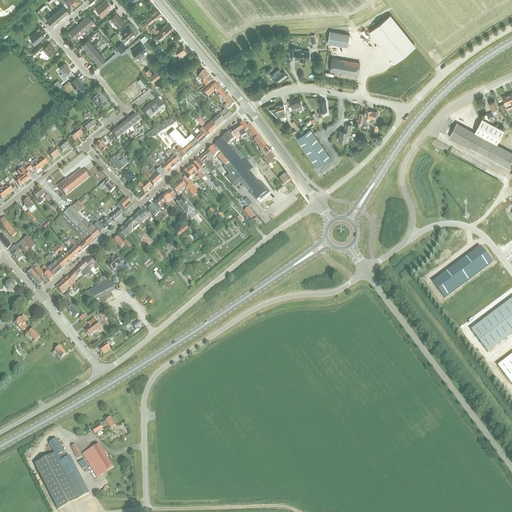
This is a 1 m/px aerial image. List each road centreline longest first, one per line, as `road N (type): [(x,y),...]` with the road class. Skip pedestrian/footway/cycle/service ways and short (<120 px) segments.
road 1 (unclassified): [(146,511),(143,402),(156,373),(265,303),(333,293),(365,271)]
road 2 (secondary): [(0,446),(301,259)]
road 3 (unclassified): [(316,201),(101,373)]
road 4 (unclassified): [(511,469),(365,271)]
road 5 (unclassified): [(410,231),(402,182),(408,156),(448,108),(511,74)]
road 6 (residential): [(91,0),(55,35),(123,112),(83,146)]
road 7 (secondary): [(374,182),(432,104),(511,42)]
road 8 (residential): [(405,112),(310,89),(247,107)]
road 9 (track): [(146,509),(298,511)]
road 10 (residential): [(138,205),(247,107)]
road 11 (tertiary): [(247,107),(156,0)]
road 12 (unclassified): [(511,26),(453,64),(405,112)]
road 13 (residential): [(138,205),(38,296)]
road 14 (unclassified): [(316,201),(366,160),(405,112)]
road 15 (unclassified): [(410,231),(469,227),(511,271)]
